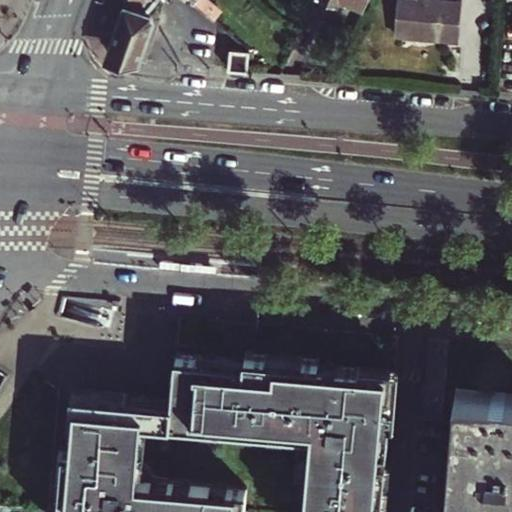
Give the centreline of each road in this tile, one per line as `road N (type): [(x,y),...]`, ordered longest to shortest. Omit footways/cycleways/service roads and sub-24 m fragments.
road 1 (tertiary): [(0,272),(511,312)]
road 2 (primary): [(10,188),(511,230)]
road 3 (primary): [(511,197),(19,149)]
road 4 (tertiary): [(511,125),(36,89)]
